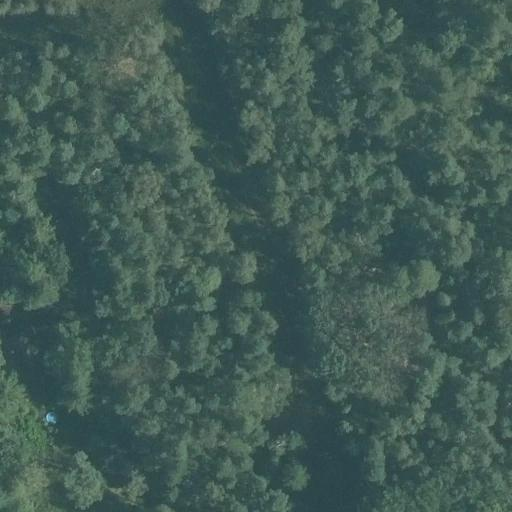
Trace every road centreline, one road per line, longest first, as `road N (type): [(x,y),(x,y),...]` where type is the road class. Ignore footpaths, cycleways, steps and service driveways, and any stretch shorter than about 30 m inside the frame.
road 1 (track): [(325,511),(298,359),(261,228),(169,0)]
road 2 (track): [(169,4),(0,32)]
